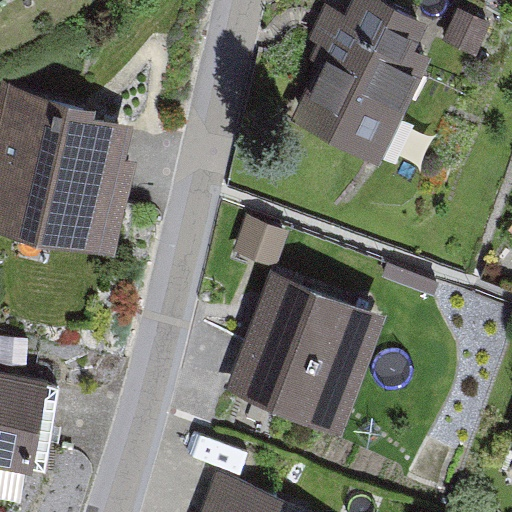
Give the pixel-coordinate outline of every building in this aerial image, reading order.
[(440,21),(394,0),(353,0),(348,10),(330,2),(313,39),(328,47),(296,114),(377,152),(440,21)] [(489,20),(460,7),(446,38),(475,51),(489,20)] [(97,101),(5,81),(0,104),(0,226),(112,251),(131,168),(134,152),(124,150),(132,118),(95,110),(97,101)] [(288,229),(248,214),(236,248),(276,262),(288,229)] [(383,309),(274,271),(232,388),(341,427),(383,309)] [(28,340),(1,336),(0,343),(0,369),(23,373),(28,340)] [(0,369),(0,463),(31,468),(41,409),(47,377),(23,373),(0,369)] [(272,511),(281,492),(220,468),(203,511),(202,511),(272,511)]
